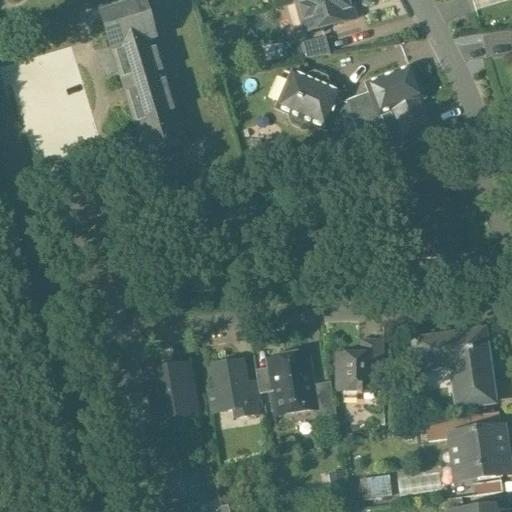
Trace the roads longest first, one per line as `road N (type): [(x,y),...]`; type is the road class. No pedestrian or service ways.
road 1 (unclassified): [(65,341),(239,312),(511,305)]
road 2 (unclassified): [(511,281),(463,78),(421,0)]
road 3 (unclassified): [(0,118),(65,341)]
road 4 (unclassified): [(65,341),(113,511)]
